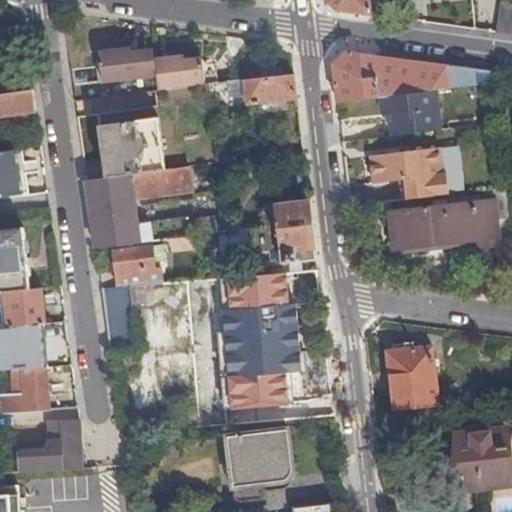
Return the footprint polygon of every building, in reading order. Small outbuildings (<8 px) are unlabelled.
[(338,11),(374,15),(372,0),(329,0),(330,3),(338,11)] [(511,3),(502,2),(498,32),(511,33),(511,3)] [(104,82),(151,77),(149,51),(134,53),(133,49),(101,52),(103,66),(104,82)] [(151,77),(158,76),(156,60),(155,51),(149,51),(151,77)] [(334,64),(339,102),(381,97),(439,90),(496,84),(494,71),(348,51),(334,64)] [(158,76),(160,90),(207,84),(204,59),(187,61),(186,57),(156,60),(158,76)] [(0,92),(9,92),(8,61),(0,61),(0,92)] [(248,103),(298,98),(295,74),(227,82),(230,99),(247,96),(248,103)] [(0,116),(36,112),(33,90),(0,94),(0,116)] [(392,121),(394,136),(443,130),(439,90),(381,97),(383,114),(394,113),(394,120),(392,121)] [(101,124),(108,178),(167,170),(160,117),(101,124)] [(40,139),(38,125),(7,130),(9,143),(40,139)] [(408,200),(451,195),(448,174),(444,175),(441,148),(372,156),(375,184),(407,180),(408,200)] [(0,199),(23,197),(18,164),(16,150),(0,152),(0,199)] [(23,197),(30,196),(25,163),(18,164),(23,197)] [(87,181),(96,248),(122,245),(147,241),(197,235),(219,231),(230,230),(229,220),(217,222),(215,218),(193,220),(193,217),(164,220),(137,224),(134,197),(161,194),(192,189),(189,166),(167,170),(108,178),(87,181)] [(507,188),(494,190),(495,200),(482,202),(481,197),(447,200),(448,206),(434,207),(390,211),(395,250),(479,241),(480,248),(500,246),(498,221),(511,220),(509,197),(507,188)] [(164,220),(161,194),(134,197),(137,224),(164,220)] [(282,262),(316,259),(310,201),(265,207),(267,225),(277,223),(282,262)] [(271,263),(282,262),(277,223),(267,225),(230,230),(219,231),(222,255),(270,250),(271,263)] [(0,230),(0,292),(6,291),(31,289),(25,227),(0,230)] [(118,286),(131,285),(162,282),(161,267),(155,267),(153,246),(147,246),(147,241),(122,245),(122,251),(113,251),(118,286)] [(102,288),(111,351),(138,347),(131,285),(118,286),(102,288)] [(0,328),(46,324),(42,288),(31,289),(6,291),(7,299),(0,299),(0,328)] [(191,330),(170,333),(172,355),(169,355),(171,379),(173,379),(174,388),(194,385),(193,376),(218,373),(217,370),(223,370),(222,353),(215,354),(214,349),(211,350),(209,330),(211,329),(209,310),(189,313),(191,330)] [(0,328),(0,349),(23,347),(23,349),(44,347),(44,343),(51,342),(50,323),(46,324),(0,328)] [(434,348),(389,353),(395,410),(440,405),(434,348)] [(3,395),(4,412),(49,409),(46,367),(25,368),(26,387),(21,387),(21,393),(3,395)] [(0,417),(0,430),(23,429),(22,417),(0,417)] [(20,453),(21,472),(83,468),(80,420),(62,421),(62,441),(50,441),(51,451),(20,453)] [(284,449),(291,448),(289,429),(229,437),(237,501),(259,499),(264,497),(267,494),(265,483),(287,481),(286,471),(284,449)] [(169,432),(143,435),(145,461),(171,460),(169,432)] [(511,463),(508,432),(456,437),(462,491),(511,484),(511,463)] [(294,470),(291,448),(284,449),(286,471),(294,470)] [(0,496),(19,495),(18,484),(0,485),(0,496)] [(19,498),(19,495),(0,496),(0,511),(19,511),(19,504),(11,505),(10,498),(19,498)]
